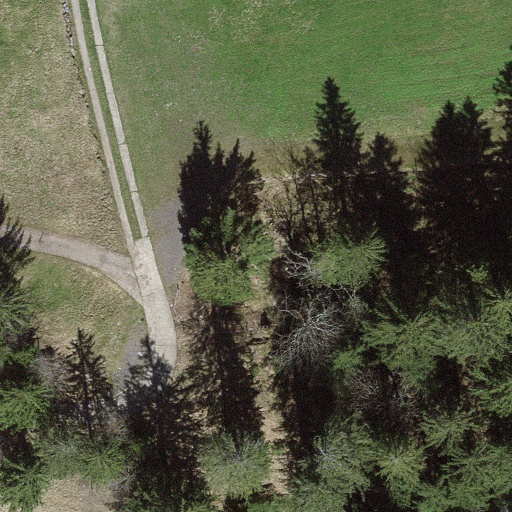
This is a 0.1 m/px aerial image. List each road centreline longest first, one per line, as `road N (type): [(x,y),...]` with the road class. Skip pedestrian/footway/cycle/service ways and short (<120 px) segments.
road 1 (track): [(83,0),(165,364),(135,400),(0,431)]
road 2 (track): [(150,285),(84,252),(0,234)]
